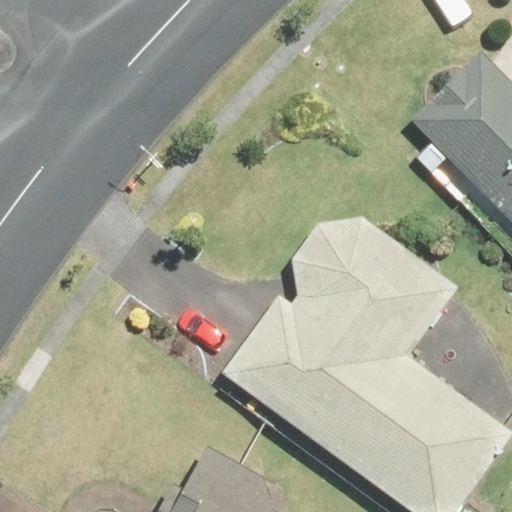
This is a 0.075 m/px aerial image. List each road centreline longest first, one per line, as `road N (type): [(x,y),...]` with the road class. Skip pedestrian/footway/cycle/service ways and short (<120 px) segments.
road 1 (residential): [(0,3),(104,88)]
road 2 (tertiary): [(104,88),(188,0)]
